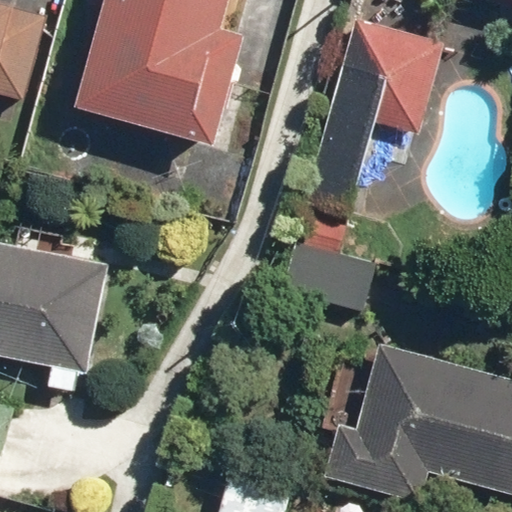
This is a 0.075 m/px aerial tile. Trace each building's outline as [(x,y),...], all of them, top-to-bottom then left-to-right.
[(0,0),(0,95),(25,102),(48,12),(0,0)] [(76,104),(214,143),(243,37),(221,31),(229,0),(89,0),(104,4),(76,104)] [(308,201),(351,213),(376,120),(421,132),(446,40),(358,16),(308,201)] [(0,352),(89,370),(111,261),(0,238),(0,352)] [(290,287),(365,310),(380,260),(305,238),(290,287)] [(328,476),(420,502),(429,469),(511,491),(511,377),(383,342),(360,428),(342,423),(328,476)] [(0,453),(6,455),(20,403),(0,397),(0,453)] [(286,511),(293,489),(229,472),(217,511),(286,511)]
